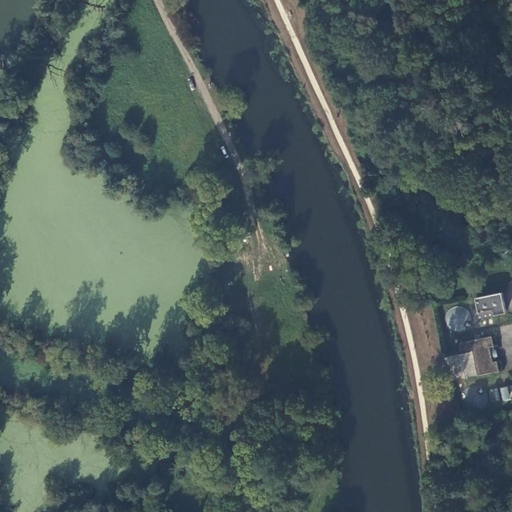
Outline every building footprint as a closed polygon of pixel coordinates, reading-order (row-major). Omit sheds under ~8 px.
[(480,319),(507,313),(503,292),(488,294),(476,297),(480,319)] [(473,323),(473,317),(471,312),(466,308),(460,306),(454,307),(449,311),(446,316),(446,322),(448,328),(453,332),(459,334),(465,333),(470,329),(473,323)] [(463,353),(445,356),(450,382),(501,372),(498,361),(494,362),(491,347),(495,346),(493,336),(482,339),(481,334),(476,335),(477,339),(461,342),(463,353)] [(489,403),(489,397),(487,391),(482,387),(476,385),(470,386),(465,390),(462,395),(462,401),(464,407),(469,411),(475,413),(481,412),(486,408),(489,403)] [(501,402),(499,389),(490,390),(493,404),(501,402)]
